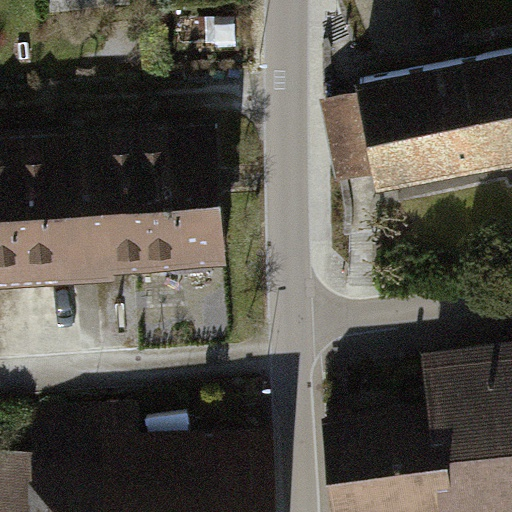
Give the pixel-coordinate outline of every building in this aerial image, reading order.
[(371,175),(511,149),(511,37),(351,68),(354,85),(370,167),(371,175)] [(370,167),(354,85),(319,91),(335,174),(370,167)] [(115,260),(228,251),(217,106),(0,122),(0,277),(115,269),(115,260)] [(443,511),(511,511),(511,331),(425,341),(430,389),(324,401),(336,511),(393,511),(443,506),(443,511)] [(0,511),(277,511),(273,417),(141,422),(141,397),(31,402),(33,441),(0,442),(0,511)]
